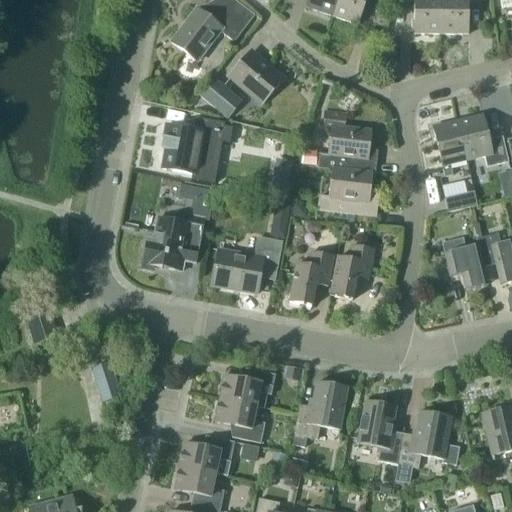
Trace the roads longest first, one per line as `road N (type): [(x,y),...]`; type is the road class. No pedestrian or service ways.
road 1 (unclassified): [(164,317),(111,300),(91,250),(137,0)]
road 2 (residential): [(398,357),(415,194),(396,92)]
road 3 (unclassified): [(398,357),(164,317)]
road 4 (residential): [(124,511),(164,317)]
road 5 (residential): [(396,92),(319,63),(268,24)]
